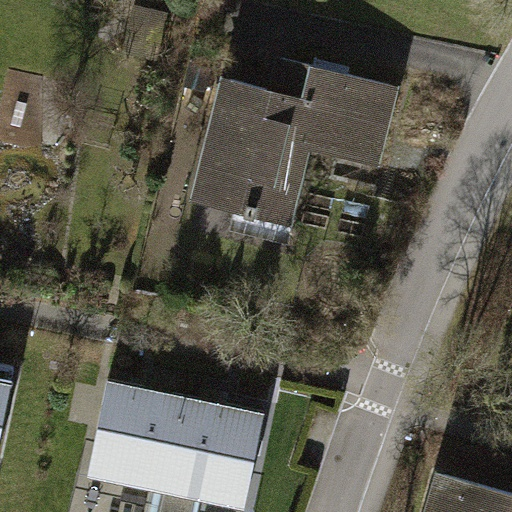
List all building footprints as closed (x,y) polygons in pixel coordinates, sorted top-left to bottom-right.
[(399,92),(290,68),(278,121),(218,108),(188,245),(296,269),(314,189),(375,203),(399,92)] [(0,469),(25,359),(0,353),(0,469)] [(161,511),(194,385),(118,366),(80,511),(161,511)] [(194,385),(161,511),(199,511),(201,507),(219,511),(246,511),(274,405),(194,385)] [(511,511),(511,503),(429,482),(420,511),(511,511)]
